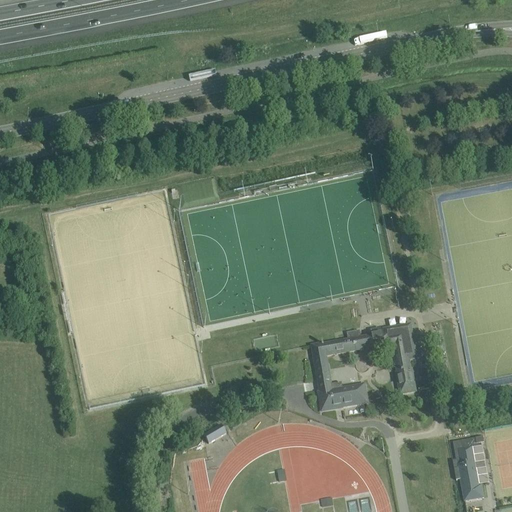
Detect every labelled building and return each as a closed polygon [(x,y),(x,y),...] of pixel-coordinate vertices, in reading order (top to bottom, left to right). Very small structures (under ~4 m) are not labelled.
[(322,344),(312,346),(312,347),(312,350),(314,359),(326,357),(333,355),(338,354),(355,351),(357,351),(361,350),(366,349),(367,355),(392,350),(393,350),(395,360),(396,367),(397,373),(396,373),(397,378),(398,382),(400,395),(401,395),(403,394),(410,393),(416,392),(415,391),(414,381),(412,370),(411,370),(408,358),(411,358),(414,357),(408,325),(388,329),(389,333),(384,334),(373,336),(361,338),(360,331),(347,333),(347,337),(348,341),(331,344),(324,345),(323,343),(322,343),(322,344)] [(326,357),(314,359),(314,360),(320,394),(323,411),(342,407),(343,407),(365,403),(367,403),(367,401),(364,386),(343,390),(342,383),(331,385),(326,357)] [(220,425),(203,435),(209,445),(226,435),(220,425)] [(457,461),(458,466),(464,502),(484,499),(482,486),(479,486),(476,470),(479,469),(478,463),(475,464),(472,446),(484,443),(483,438),(453,443),(456,461),(457,461)] [(332,498),(321,500),(322,507),(333,505),(332,498)]
